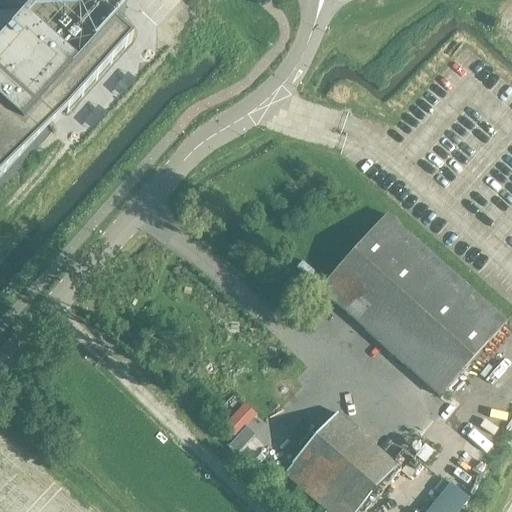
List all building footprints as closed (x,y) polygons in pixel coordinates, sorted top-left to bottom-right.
[(0,177),(48,124),(42,118),(54,104),(66,114),(130,43),(90,6),(23,9),(24,16),(0,18),(0,177)] [(511,166),(492,167),(494,203),(511,202),(511,198),(511,195),(511,166)] [(439,397),(505,323),(386,215),(319,290),(439,397)] [(285,474),(287,476),(327,511),(358,511),(397,468),(337,415),(285,474)] [(456,511),(468,494),(447,481),(427,511),(456,511)]
